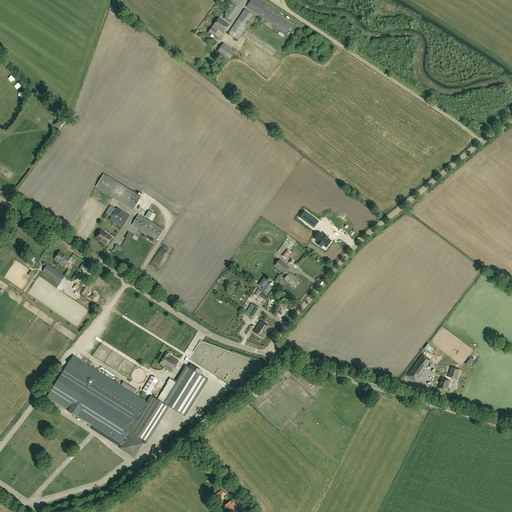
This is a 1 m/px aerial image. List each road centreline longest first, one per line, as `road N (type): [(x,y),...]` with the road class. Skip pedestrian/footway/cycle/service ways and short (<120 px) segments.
road 1 (unclassified): [(268,354),(350,246),(511,120)]
road 2 (unclassified): [(268,354),(211,336),(0,199)]
road 3 (unclassified): [(69,511),(127,487),(276,357)]
road 4 (track): [(273,0),(480,142)]
road 5 (unclassified): [(511,428),(276,357)]
